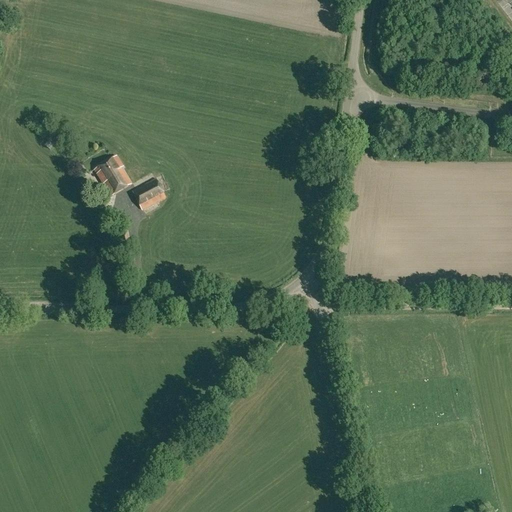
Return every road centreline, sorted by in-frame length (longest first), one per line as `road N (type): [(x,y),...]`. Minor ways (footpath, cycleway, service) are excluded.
road 1 (unclassified): [(0,311),(243,307),(304,281)]
road 2 (unclassified): [(304,281),(332,218),(363,0)]
road 3 (unclassified): [(368,511),(326,324),(304,281)]
road 4 (track): [(318,302),(511,303)]
